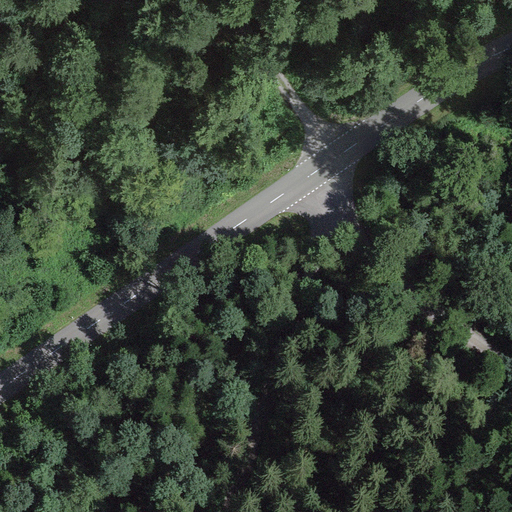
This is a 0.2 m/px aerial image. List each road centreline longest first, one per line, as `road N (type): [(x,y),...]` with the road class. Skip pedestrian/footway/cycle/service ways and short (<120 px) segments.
road 1 (tertiary): [(0,386),(439,87),(511,46)]
road 2 (track): [(226,511),(329,162)]
road 3 (track): [(329,162),(351,231),(376,266),(511,367)]
road 4 (track): [(218,0),(300,108),(329,162)]
